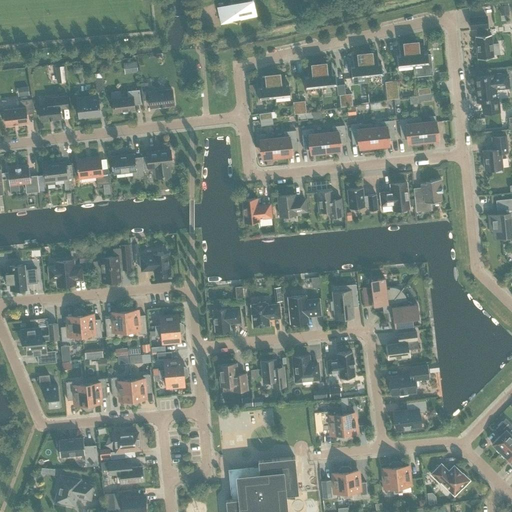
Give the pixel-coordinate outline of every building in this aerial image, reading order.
[(232,21),(239,23),(240,20),(256,16),(252,0),(218,8),(222,24),(232,21)] [(508,5),(499,6),(500,15),(508,14),(508,5)] [(487,35),(486,28),(487,28),(486,16),(469,17),(470,29),(476,29),(476,36),(475,36),(477,59),(493,57),(493,54),(500,53),(499,43),(492,44),(491,34),(487,35)] [(422,40),(423,44),(411,45),(413,66),(415,77),(433,75),(431,54),(427,54),(427,52),(424,52),(423,40),(422,40)] [(408,68),(408,66),(413,66),(411,45),(399,47),(398,43),(399,55),(396,55),(398,70),(398,67),(402,67),(402,68),(408,68)] [(376,51),(376,55),(365,56),(367,76),(372,76),(372,78),(378,77),(378,75),(382,75),(382,78),(381,63),(378,63),(377,51),(376,51)] [(361,77),(367,76),(365,56),(353,57),(352,53),(353,66),(350,66),(352,81),(352,78),(356,78),(356,79),(362,79),(361,77)] [(136,61),(128,62),(129,73),(138,72),(136,61)] [(330,62),(331,65),(319,67),(321,87),(326,87),(326,88),(332,88),(332,86),(336,86),(336,88),(337,88),(335,74),(332,74),(331,62),(330,62)] [(316,89),(316,88),(321,87),(319,67),(307,68),(306,64),(307,77),(304,77),(305,91),(306,91),(306,89),(310,88),(310,90),(316,89)] [(64,66),(55,67),(57,83),(66,82),(64,66)] [(284,76),(272,77),(274,98),(280,97),(280,99),(286,98),(286,97),(289,96),(290,99),(289,84),(286,85),(285,72),(284,72),(284,76)] [(269,98),(274,98),(272,77),(261,79),(260,75),(261,87),(258,88),(259,102),(260,102),(260,99),(263,99),(263,101),(269,100),(269,98)] [(478,102),(482,101),(483,113),(499,112),(497,99),(495,99),(494,89),(508,87),(507,75),(493,76),(493,75),(475,77),(478,102)] [(95,79),(96,92),(104,91),(103,78),(95,79)] [(399,98),(397,80),(391,81),(393,99),(394,99),(399,98)] [(165,107),(174,106),(172,89),(148,92),(147,83),(140,83),(142,100),(149,100),(150,108),(159,108),(165,107)] [(28,87),(20,88),(21,96),(29,95),(28,87)] [(430,93),(429,87),(417,89),(418,95),(430,93)] [(112,99),(113,113),(134,110),(134,104),(141,104),(139,90),(127,91),(128,97),(112,99)] [(76,98),(78,117),(100,114),(98,95),(76,98)] [(39,105),(41,121),(61,119),(60,109),(68,108),(67,96),(52,98),(53,104),(39,105)] [(20,109),(4,111),(6,125),(27,123),(26,114),(34,113),(32,99),(19,101),(20,109)] [(448,99),(440,99),(440,108),(448,108),(448,99)] [(348,115),(356,115),(355,107),(347,108),(348,115)] [(271,112),(259,114),(260,120),(272,118),(271,112)] [(430,122),(421,123),(423,141),(433,140),(433,136),(437,135),(435,115),(430,116),(430,122)] [(405,118),(399,119),(401,139),(412,138),(412,142),(423,141),(421,123),(420,117),(411,118),(405,118)] [(381,127),(372,128),(374,146),(385,145),(384,141),(395,140),(393,120),(381,121),(381,127)] [(362,123),(350,124),(352,144),(363,143),(363,147),(374,146),(372,128),(372,123),(362,124),(362,123)] [(332,126),(333,132),(323,133),(325,151),(336,150),(335,146),(346,145),(344,125),(332,126)] [(314,134),(313,128),(301,130),(303,150),(314,148),(314,152),(325,151),(323,133),(314,134)] [(283,131),(284,138),(275,139),(276,156),(287,155),(287,151),(297,150),(295,130),(283,131)] [(266,157),(276,156),(275,139),(265,140),(265,133),(259,134),(261,154),(265,153),(266,157)] [(491,137),(493,149),(482,150),(484,170),(502,169),(501,153),(508,152),(506,136),(491,137)] [(170,176),(169,166),(172,166),(170,150),(146,152),(147,156),(142,157),(143,169),(148,168),(148,169),(155,168),(156,178),(170,176)] [(114,174),(132,172),(133,178),(143,177),(141,157),(134,158),(133,154),(112,156),(114,174)] [(80,178),(95,176),(97,185),(103,184),(108,184),(109,184),(107,170),(101,170),(100,158),(77,161),(79,182),(80,182),(80,178)] [(65,162),(44,165),(46,181),(47,181),(47,184),(55,184),(54,180),(64,179),(65,189),(74,188),(72,173),(66,174),(65,165),(65,162)] [(10,193),(20,192),(19,184),(25,183),(26,193),(39,191),(37,175),(30,176),(29,166),(7,169),(9,185),(10,193)] [(422,195),(414,196),(415,212),(430,210),(429,202),(441,200),(440,192),(442,191),(441,179),(430,180),(430,182),(420,183),(421,187),(422,195)] [(400,212),(406,211),(407,209),(409,208),(409,205),(408,204),(408,200),(406,183),(390,184),(391,192),(380,193),(381,206),(392,205),(393,210),(398,210),(400,212)] [(362,188),(362,187),(347,189),(349,209),(353,208),(355,211),(359,211),(360,208),(368,207),(369,211),(377,210),(376,194),(363,195),(362,188)] [(332,199),(331,191),(316,192),(319,212),(329,211),(329,217),(342,216),(340,198),(332,199)] [(294,194),(278,196),(280,216),(296,215),(296,212),(306,211),(305,199),(295,200),(294,194)] [(259,219),(271,217),(270,204),(258,205),(257,198),(242,200),(244,223),(259,221),(259,219)] [(497,214),(489,215),(490,229),(493,229),(494,238),(511,237),(510,219),(509,214),(511,213),(511,198),(508,199),(508,202),(496,203),(497,214)] [(123,270),(131,269),(128,245),(120,245),(121,248),(113,249),(113,256),(101,258),(101,261),(93,261),(94,274),(102,274),(103,282),(120,280),(118,266),(122,266),(123,270)] [(154,268),(155,277),(170,275),(168,253),(163,254),(163,252),(157,252),(157,254),(153,255),(153,256),(140,257),(141,271),(151,270),(150,269),(154,268)] [(57,279),(58,286),(75,284),(74,280),(82,279),(81,266),(73,267),(72,260),(55,262),(56,266),(48,267),(49,280),(57,279)] [(10,284),(11,290),(26,289),(25,283),(30,282),(30,284),(37,283),(36,269),(24,270),(23,265),(14,266),(14,265),(12,266),(9,267),(9,273),(5,274),(6,284),(10,284)] [(382,304),(383,313),(403,287),(400,291),(398,290),(397,290),(395,289),(393,289),(392,289),(390,289),(386,289),(385,278),(371,280),(371,286),(363,288),(365,306),(374,304),(374,305),(382,304)] [(335,309),(336,319),(353,317),(352,307),(358,306),(356,284),(349,285),(350,290),(333,292),(334,301),(330,302),(331,310),(335,309)] [(401,293),(400,292),(404,288),(403,287),(383,313),(392,312),(393,320),(394,320),(395,329),(413,327),(412,318),(418,317),(417,303),(406,305),(405,301),(405,299),(404,297),(404,296),(403,294),(401,293)] [(289,297),(291,323),(307,322),(307,316),(320,315),(319,299),(305,300),(305,296),(289,297)] [(251,305),(253,327),(269,325),(269,319),(281,318),(279,304),(267,305),(267,303),(265,303),(265,302),(258,302),(259,304),(251,305)] [(114,336),(114,332),(126,331),(124,306),(120,306),(118,310),(118,312),(111,312),(112,318),(105,319),(106,337),(114,336)] [(130,308),(127,306),(124,306),(126,331),(138,330),(139,334),(147,333),(145,315),(138,315),(137,310),(131,311),(130,308)] [(226,308),(212,310),(214,331),(229,330),(228,324),(240,322),(239,308),(227,309),(226,308)] [(70,340),(69,336),(81,335),(79,310),(76,310),(73,314),(73,316),(66,316),(67,326),(60,327),(62,341),(70,340)] [(86,313),(82,310),(79,310),(81,335),(93,334),(94,338),(102,337),(100,319),(93,320),(92,314),(86,315),(86,313)] [(155,326),(155,330),(183,328),(182,324),(181,323),(178,323),(178,315),(160,317),(160,325),(155,326)] [(26,343),(45,341),(59,339),(57,323),(48,324),(49,335),(41,335),(40,329),(21,330),(22,343),(26,343)] [(181,333),(183,331),(183,328),(155,330),(155,335),(161,335),(162,343),(180,341),(179,333),(181,333)] [(398,344),(386,345),(388,359),(399,358),(400,359),(407,358),(407,357),(410,357),(409,349),(408,342),(417,341),(416,331),(397,333),(398,344)] [(55,350),(46,351),(45,341),(26,343),(27,355),(37,354),(38,364),(56,362),(55,350)] [(149,344),(141,345),(143,353),(150,352),(149,344)] [(69,345),(60,346),(62,361),(70,360),(69,345)] [(102,348),(95,349),(96,358),(103,357),(102,348)] [(165,352),(157,352),(157,359),(172,358),(171,351),(165,352)] [(328,373),(339,372),(340,378),(355,376),(354,365),(355,365),(354,359),(353,359),(352,351),(337,353),(338,359),(327,360),(328,373)] [(141,354),(129,356),(130,364),(142,363),(141,354)] [(309,364),(309,356),(293,357),(295,381),(319,379),(317,363),(309,364)] [(159,370),(159,375),(187,372),(186,369),(185,367),(182,367),(182,359),(164,361),(164,369),(159,370)] [(273,387),(286,386),(284,367),(276,367),(275,359),(261,361),(263,382),(272,381),(273,387)] [(70,362),(61,362),(62,370),(71,369),(70,362)] [(245,373),(237,374),(235,363),(219,365),(220,376),(219,376),(220,383),(221,383),(221,386),(233,385),(234,391),(247,389),(245,373)] [(428,378),(427,365),(409,367),(409,374),(405,374),(405,376),(390,377),(390,382),(389,382),(390,390),(391,389),(392,394),(399,393),(399,395),(408,394),(408,392),(415,391),(414,387),(416,386),(416,380),(428,378)] [(185,377),(187,376),(187,372),(159,375),(159,379),(165,379),(166,387),(184,385),(183,378),(185,377)] [(133,405),(133,407),(135,407),(140,401),(139,399),(140,399),(145,398),(145,393),(152,392),(150,374),(142,375),(143,378),(131,379),(133,405)] [(48,398),(49,408),(59,407),(57,385),(50,386),(49,375),(39,376),(40,387),(44,386),(45,399),(48,398)] [(133,405),(131,379),(118,381),(118,377),(110,378),(112,396),(117,395),(117,396),(118,397),(118,402),(124,401),(125,401),(126,402),(131,407),(133,407),(133,405)] [(98,382),(86,384),(88,403),(88,405),(88,409),(88,411),(91,411),(95,405),(95,404),(95,403),(101,403),(100,397),(107,397),(105,378),(98,379),(98,382)] [(88,403),(86,384),(74,385),(73,385),(73,381),(65,382),(67,400),(72,400),(73,406),(81,405),(81,407),(86,411),(88,411),(88,409),(88,405),(88,403)] [(339,387),(329,388),(330,397),(340,396),(339,387)] [(262,397),(253,398),(254,405),(262,405),(262,397)] [(348,405),(347,397),(340,398),(342,414),(344,439),(347,439),(350,435),(350,433),(357,432),(354,412),(347,413),(346,405),(348,405)] [(425,400),(406,403),(407,410),(394,412),(396,430),(412,429),(411,427),(421,426),(419,413),(427,412),(425,400)] [(331,435),(335,435),(336,434),(337,437),(342,441),(344,441),(344,439),(342,414),(329,415),(329,411),(320,412),(322,430),(330,429),(331,435)] [(500,452),(511,440),(511,425),(505,419),(496,428),(501,434),(491,444),(500,452)] [(125,458),(124,451),(140,449),(138,432),(128,433),(122,433),(122,434),(114,435),(116,451),(110,452),(111,459),(125,458)] [(96,445),(84,446),(83,437),(58,440),(60,457),(85,455),(86,464),(98,462),(96,445)] [(511,440),(500,452),(509,461),(511,458),(511,440)] [(298,494),(295,458),(258,461),(259,467),(253,467),(253,466),(228,469),(231,494),(232,494),(233,500),(226,500),(226,511),(287,511),(286,495),(298,494)] [(130,459),(108,461),(109,475),(120,474),(121,483),(143,481),(141,466),(131,467),(130,459)] [(401,464),(398,461),(395,462),(398,493),(402,492),(402,486),(410,486),(408,466),(402,466),(401,464)] [(393,493),(398,493),(395,462),(392,462),(389,465),(389,467),(382,468),(384,488),(393,487),(393,493)] [(454,494),(461,486),(462,487),(469,480),(462,474),(461,475),(454,467),(448,473),(446,471),(446,470),(441,465),(431,475),(439,483),(441,481),(454,494)] [(351,471),(351,469),(348,466),(344,467),(348,498),(352,497),(352,491),(360,491),(358,471),(351,471)] [(342,492),(343,498),(348,498),(344,467),(341,467),(338,470),(339,473),(332,473),(334,493),(342,492)] [(78,483),(79,480),(61,476),(60,482),(58,483),(57,489),(58,491),(56,501),(61,502),(62,504),(68,505),(70,504),(74,505),(75,499),(74,498),(76,496),(78,497),(90,500),(93,486),(78,483)] [(330,480),(321,481),(323,498),(332,497),(330,480)] [(117,493),(105,494),(105,502),(118,501),(117,493)] [(145,511),(144,496),(130,497),(130,495),(121,496),(122,511),(145,511)]
